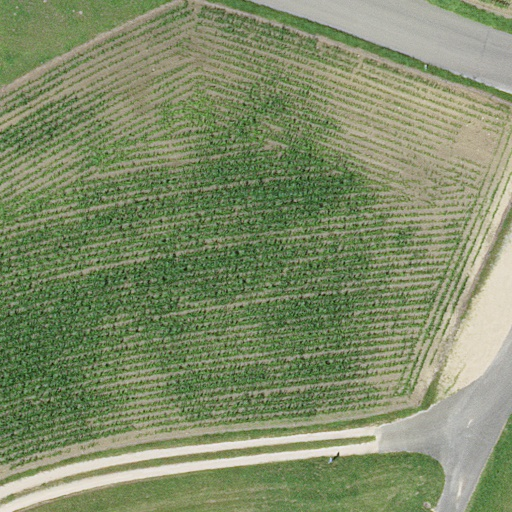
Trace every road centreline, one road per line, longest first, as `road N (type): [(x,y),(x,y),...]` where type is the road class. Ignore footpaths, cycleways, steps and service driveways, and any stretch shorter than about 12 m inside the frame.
road 1 (track): [(477,436),(338,442),(0,506)]
road 2 (tertiary): [(343,0),(511,48)]
road 3 (track): [(450,511),(477,436),(511,375)]
